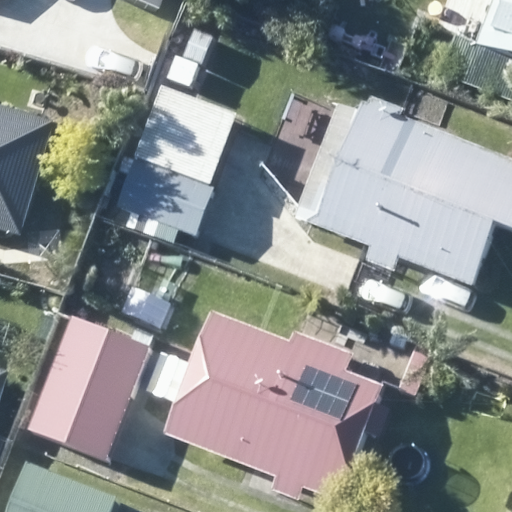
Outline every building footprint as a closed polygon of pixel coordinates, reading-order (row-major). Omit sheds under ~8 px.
[(511,0),(493,0),(476,47),(453,38),(439,79),(511,104),(511,0)] [(210,199),(211,193),(208,192),(234,122),(182,104),(203,51),(181,42),(116,214),(194,243),(200,224),(210,199)] [(397,263),(470,291),(493,232),(511,239),(511,166),(397,122),(401,115),(371,104),(369,110),(361,108),(337,170),(317,162),(294,221),(371,251),(366,265),(392,276),(397,263)] [(0,239),(12,243),(46,134),(0,119),(0,239)] [(299,502),(300,498),(303,491),(338,505),(364,439),(378,443),(388,415),(375,411),(383,392),(343,376),(349,358),(295,338),(291,345),(213,316),(164,439),(276,483),(274,487),(272,493),(299,502)] [(114,455),(125,425),(129,417),(52,387),(33,438),(109,466),(114,455)] [(114,511),(120,499),(36,467),(18,511),(114,511)]
